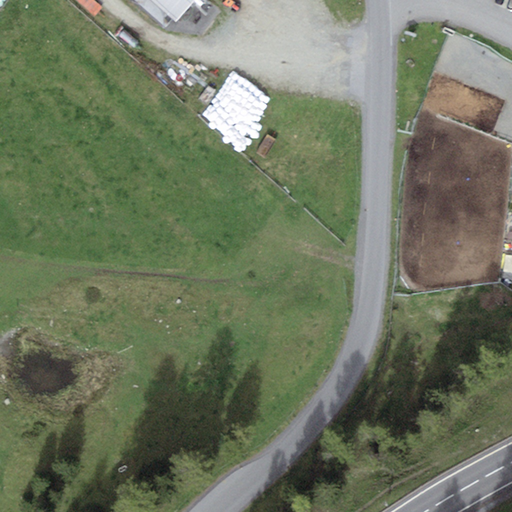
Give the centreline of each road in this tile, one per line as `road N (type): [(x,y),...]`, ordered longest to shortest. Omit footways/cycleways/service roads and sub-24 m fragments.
road 1 (residential): [(378,0),(367,325),(351,372),(305,438),(221,511)]
road 2 (track): [(381,85),(286,29),(284,0)]
road 3 (track): [(96,0),(149,44),(215,50)]
